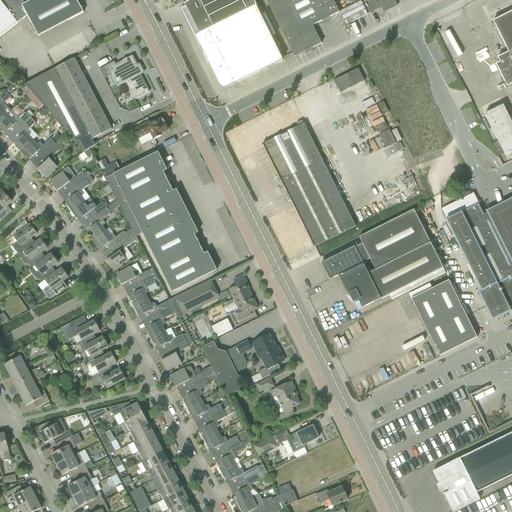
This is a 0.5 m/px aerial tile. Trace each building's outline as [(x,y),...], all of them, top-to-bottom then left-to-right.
[(0,0),(0,37),(27,16),(38,37),(83,13),(76,0),(0,0)] [(185,6),(181,9),(199,46),(200,46),(219,86),(221,87),(222,88),(224,88),(226,88),(282,60),(256,6),(257,6),(253,0),(192,0),(184,4),(185,6)] [(266,0),(294,57),(304,52),(312,49),(321,44),(312,26),(339,13),(332,0),(266,0)] [(362,0),(369,13),(381,7),(384,13),(397,6),(393,0),(362,0)] [(511,11),(492,21),(508,52),(497,58),(499,63),(495,65),(506,87),(511,83),(511,11)] [(114,62),(106,66),(117,87),(124,83),(133,100),(149,92),(140,74),(143,73),(139,65),(138,66),(132,56),(115,65),(114,62)] [(74,58),(65,63),(25,84),(31,92),(43,106),(84,153),(89,149),(95,146),(92,140),(111,129),(74,58)] [(359,76),(340,93),(350,104),(356,118),(360,122),(365,134),(367,136),(374,153),(376,155),(392,148),(400,141),(398,137),(391,129),(393,128),(375,88),(363,75),(359,76)] [(10,88),(6,92),(11,97),(15,93),(10,88)] [(6,92),(0,97),(0,122),(11,112),(4,104),(11,97),(6,92)] [(43,106),(31,92),(27,97),(39,110),(43,106)] [(484,115),(505,156),(511,152),(511,124),(503,106),(484,115)] [(43,108),(38,113),(43,117),(48,111),(43,108)] [(18,120),(11,112),(0,122),(0,131),(1,133),(2,132),(4,134),(11,128),(16,132),(31,118),(26,113),(18,120)] [(31,118),(16,132),(20,137),(13,144),(15,146),(14,146),(20,153),(32,141),(29,138),(31,133),(28,130),(36,123),(31,118)] [(150,123),(133,131),(138,139),(150,133),(154,140),(161,136),(161,134),(168,131),(163,119),(151,125),(150,123)] [(314,247),(355,226),(304,124),(303,124),(302,121),(296,123),(298,127),(263,144),(262,144),(314,247)] [(61,138),(57,134),(52,138),(56,142),(61,138)] [(36,145),(32,141),(20,153),(26,159),(27,158),(29,160),(36,154),(40,158),(55,144),(50,139),(43,146),(40,143),(36,145)] [(55,144),(40,158),(45,163),(37,170),(45,179),(57,168),(54,164),(56,160),(53,156),(60,149),(55,144)] [(92,154),(89,149),(84,153),(87,158),(92,154)] [(121,209),(169,184),(163,172),(165,171),(164,167),(165,167),(158,152),(105,178),(117,201),(120,206),(121,209)] [(105,160),(98,163),(105,178),(120,170),(116,162),(108,166),(105,160)] [(61,172),(62,173),(49,182),(56,192),(65,185),(69,191),(86,179),(87,177),(85,174),(83,172),(75,178),(67,167),(61,172)] [(86,179),(69,191),(73,196),(65,202),(66,204),(66,205),(71,212),(84,202),(81,198),(84,194),(81,191),(90,185),(89,184),(86,179)] [(173,191),(169,184),(121,209),(131,229),(134,233),(136,237),(143,234),(187,211),(177,190),(173,191)] [(3,194),(0,196),(0,221),(11,211),(7,207),(12,202),(4,193),(3,194)] [(473,194),(441,209),(444,215),(446,219),(446,220),(453,234),(481,291),(478,293),(486,308),(492,320),(511,311),(511,310),(511,197),(486,211),(487,213),(483,215),(478,204),(476,199),(473,195),(473,194)] [(84,202),(71,212),(76,219),(77,218),(78,221),(87,215),(90,220),(107,208),(102,202),(96,207),(90,198),(84,202)] [(117,201),(107,209),(110,213),(120,206),(117,201)] [(107,208),(90,220),(94,225),(86,231),(88,234),(87,234),(92,241),(105,232),(102,227),(105,224),(103,220),(111,214),(110,213),(107,209),(107,208)] [(362,244),(370,259),(375,270),(368,274),(364,265),(339,277),(349,297),(350,297),(353,303),(358,300),(362,308),(380,299),(380,300),(443,269),(445,274),(446,274),(414,210),(359,237),(362,244)] [(198,233),(187,211),(143,234),(157,263),(198,242),(195,235),(198,233)] [(17,242),(12,246),(18,255),(24,251),(33,245),(29,240),(31,238),(37,235),(36,233),(36,232),(34,229),(34,230),(33,230),(30,225),(28,226),(13,236),(17,242)] [(98,248),(100,250),(108,244),(112,249),(134,233),(131,229),(125,233),(124,232),(115,238),(112,233),(107,234),(105,232),(92,241),(97,248),(98,248)] [(134,233),(112,249),(115,255),(106,261),(113,271),(127,261),(124,257),(126,253),(124,250),(135,241),(137,240),(135,237),(136,237),(134,233)] [(33,245),(24,251),(28,257),(25,259),(29,265),(31,268),(35,266),(43,259),(40,255),(42,253),(47,249),(46,248),(47,247),(45,244),(44,245),(40,239),(35,243),(33,245)] [(198,242),(157,263),(172,293),(217,270),(209,256),(208,257),(206,253),(204,254),(198,242)] [(370,259),(362,244),(355,247),(354,247),(321,263),(329,280),(363,263),(362,263),(370,259)] [(43,259),(35,266),(39,271),(35,274),(40,280),(42,283),(45,280),(54,274),(50,269),(52,268),(58,264),(57,262),(58,261),(56,259),(55,259),(54,259),(51,254),(45,258),(43,259)] [(152,268),(149,270),(140,275),(138,271),(133,272),(131,267),(116,275),(122,286),(131,280),(134,286),(156,275),(152,268)] [(45,289),(45,291),(50,299),(52,297),(66,287),(65,287),(66,287),(64,288),(61,284),(63,282),(68,278),(67,277),(68,276),(66,273),(65,274),(61,269),(56,273),(54,274),(45,280),(49,286),(46,288),(45,289)] [(156,275),(134,286),(137,292),(128,296),(130,299),(129,300),(133,307),(148,300),(145,295),(148,292),(146,288),(156,283),(155,282),(158,280),(156,275)] [(169,301),(173,307),(176,313),(179,318),(217,299),(219,302),(229,296),(227,291),(218,296),(211,280),(169,301)] [(477,338),(449,281),(411,299),(439,356),(477,338)] [(229,290),(234,299),(234,300),(224,304),(225,307),(225,310),(226,312),(227,313),(229,313),(230,315),(234,313),(239,321),(251,315),(249,313),(257,309),(252,297),(251,297),(247,290),(249,289),(246,282),(229,290)] [(150,304),(148,300),(133,307),(137,315),(138,314),(139,317),(148,312),(151,318),(173,307),(169,301),(166,302),(157,307),(155,303),(150,304)] [(33,301),(28,305),(31,310),(37,307),(33,301)] [(173,307),(151,318),(154,324),(145,329),(147,331),(146,332),(150,339),(165,332),(162,327),(165,324),(163,320),(176,313),(173,307)] [(84,316),(68,324),(75,337),(79,335),(82,341),(91,336),(94,335),(100,332),(97,326),(98,325),(96,322),(95,323),(94,321),(88,324),(86,326),(81,318),(83,317),(84,317),(84,316)] [(227,319),(211,327),(217,338),(233,330),(227,319)] [(167,336),(165,332),(150,339),(154,347),(155,346),(156,349),(165,344),(168,350),(190,339),(187,333),(183,335),(183,334),(174,339),(172,335),(167,336)] [(237,346),(226,352),(218,349),(214,341),(201,348),(212,369),(215,374),(218,380),(227,397),(244,388),(236,373),(244,369),(246,363),(242,354),(251,350),(251,349),(254,348),(259,359),(260,358),(265,368),(258,372),(259,374),(251,378),(254,383),(281,370),(278,364),(284,361),(277,347),(276,348),(269,335),(249,345),(248,341),(237,346)] [(82,341),(78,343),(84,353),(87,351),(90,357),(100,352),(102,351),(108,348),(105,342),(106,341),(104,338),(103,339),(102,337),(96,340),(94,342),(91,336),(82,341)] [(190,339),(168,350),(171,356),(161,361),(167,372),(182,364),(179,359),(182,356),(180,352),(189,347),(189,346),(193,344),(190,339)] [(8,377),(26,367),(23,362),(27,360),(22,349),(8,356),(11,361),(4,365),(9,375),(8,376),(8,377)] [(90,357),(87,359),(90,364),(88,366),(88,369),(92,376),(95,375),(108,368),(110,367),(116,364),(113,358),(114,357),(113,354),(112,355),(111,353),(105,356),(102,357),(100,352),(90,357)] [(26,367),(8,377),(10,380),(11,379),(15,386),(38,373),(36,369),(29,373),(26,367)] [(108,368),(95,375),(92,376),(93,378),(95,386),(101,385),(104,383),(107,389),(125,380),(119,369),(111,373),(108,368)] [(212,369),(203,374),(203,372),(194,377),(192,373),(187,374),(184,369),(170,377),(175,388),(185,382),(188,388),(215,374),(212,369)] [(41,378),(38,373),(15,386),(18,393),(17,393),(19,397),(36,387),(34,382),(41,378)] [(215,374),(188,388),(191,394),(182,399),(184,401),(183,402),(187,409),(201,402),(199,397),(202,394),(200,390),(209,385),(218,380),(215,374)] [(270,378),(256,385),(260,393),(273,386),(270,378)] [(291,382),(273,391),(270,392),(273,398),(276,396),(285,414),(293,410),(292,408),(300,405),(294,392),(296,391),(291,382)] [(488,386),(471,395),(481,414),(485,412),(478,400),(492,393),(488,386)] [(39,393),(36,387),(19,397),(21,397),(26,406),(33,403),(36,408),(49,401),(43,391),(39,393)] [(225,409),(232,406),(228,399),(222,402),(225,409)] [(204,406),(201,402),(187,409),(191,417),(192,417),(193,419),(202,414),(205,420),(223,411),(220,404),(210,409),(208,405),(204,406)] [(137,403),(130,407),(129,403),(110,408),(110,412),(111,414),(114,416),(116,415),(120,414),(125,423),(143,413),(137,403)] [(232,406),(225,409),(224,410),(228,417),(235,413),(232,406)] [(101,410),(94,411),(88,413),(90,418),(96,415),(102,414),(101,410)] [(223,411),(205,420),(208,426),(199,431),(200,433),(200,434),(204,441),(218,434),(216,429),(219,426),(217,422),(226,417),(223,411)] [(143,414),(143,413),(125,423),(130,432),(148,423),(145,418),(146,416),(145,414),(143,414)] [(47,423),(35,429),(41,440),(43,439),(46,444),(56,438),(59,444),(72,437),(69,431),(67,432),(61,419),(47,423)] [(148,423),(130,432),(135,442),(138,440),(153,432),(151,430),(152,428),(150,427),(148,423)] [(286,431),(272,437),(254,447),(259,457),(277,447),(276,446),(287,440),(293,452),(304,447),(303,446),(318,438),(318,437),(319,436),(317,432),(315,431),(313,426),(289,437),(286,431)] [(241,442),(248,438),(244,431),(237,434),(241,442)] [(135,442),(133,443),(138,452),(143,450),(158,442),(155,437),(156,435),(154,435),(153,432),(138,440),(135,442)] [(459,458),(451,463),(451,465),(435,473),(440,484),(436,486),(440,493),(444,492),(444,493),(443,494),(452,511),(455,511),(480,500),(476,493),(511,475),(511,432),(459,459),(459,458)] [(0,453),(3,452),(5,461),(10,459),(4,433),(0,434),(0,453)] [(110,442),(108,439),(105,433),(100,436),(105,445),(110,442)] [(221,438),(218,434),(204,441),(208,449),(210,451),(219,446),(222,452),(240,443),(236,436),(227,441),(225,437),(221,438)] [(53,460),(56,465),(74,456),(71,451),(76,448),(70,438),(72,437),(59,444),(61,449),(51,455),(54,459),(53,460)] [(225,458),(216,463),(217,465),(217,466),(221,473),(235,466),(233,461),(236,458),(234,454),(236,453),(237,453),(241,451),(241,450),(243,449),(242,448),(246,446),(251,443),(248,438),(241,442),(240,443),(222,452),(225,458)] [(110,442),(105,445),(110,455),(115,452),(110,442)] [(143,450),(138,452),(143,462),(163,451),(161,449),(162,447),(160,446),(158,442),(143,450)] [(164,454),(163,451),(143,462),(141,463),(146,472),(148,471),(168,461),(165,456),(166,454),(164,454)] [(74,456),(56,465),(59,471),(60,470),(62,476),(73,470),(75,475),(87,470),(87,469),(93,466),(90,461),(84,464),(79,454),(74,456)] [(170,465),(168,461),(148,471),(149,473),(148,474),(150,475),(153,481),(173,471),(172,468),(172,466),(170,465)] [(235,466),(221,473),(225,481),(227,483),(236,478),(239,484),(265,470),(263,465),(257,468),(257,467),(244,473),(239,464),(235,466)] [(87,470),(75,475),(78,481),(68,486),(71,491),(70,492),(72,497),(97,484),(94,479),(92,480),(87,470)] [(265,470),(239,484),(242,490),(233,495),(234,497),(233,498),(235,500),(233,501),(236,506),(259,494),(258,494),(253,490),(251,486),(260,481),(263,480),(262,478),(268,475),(265,470)] [(153,481),(152,482),(157,491),(158,490),(178,480),(175,476),(176,474),(174,473),(173,471),(153,481)] [(4,484),(16,481),(15,475),(3,478),(4,484)] [(116,475),(110,478),(115,486),(121,483),(116,475)] [(178,480),(158,490),(159,492),(158,494),(160,495),(163,500),(183,490),(182,487),(182,485),(180,485),(178,480)] [(97,484),(72,497),(75,503),(76,502),(79,507),(89,502),(92,507),(104,501),(98,491),(100,490),(97,484)] [(19,507),(36,498),(30,487),(20,493),(17,487),(6,493),(11,504),(16,501),(19,507)] [(329,500),(332,506),(340,503),(342,503),(341,502),(347,500),(342,487),(329,492),(328,490),(316,495),(320,504),(329,500)] [(184,492),(183,490),(163,500),(166,507),(166,508),(168,509),(168,510),(188,499),(185,495),(186,493),(184,492)] [(279,496),(279,497),(282,502),(285,507),(297,502),(293,490),(280,496),(279,496)] [(262,500),(259,494),(236,506),(238,511),(240,511),(249,511),(253,511),(263,511),(278,505),(282,502),(279,497),(275,498),(274,498),(270,500),(269,499),(262,500)] [(36,498),(19,507),(21,511),(34,511),(41,509),(36,498)] [(190,504),(188,499),(168,510),(169,509),(170,511),(186,511),(193,509),(192,506),(192,504),(190,504)] [(108,511),(109,511),(104,501),(92,507),(94,511),(108,511)]
